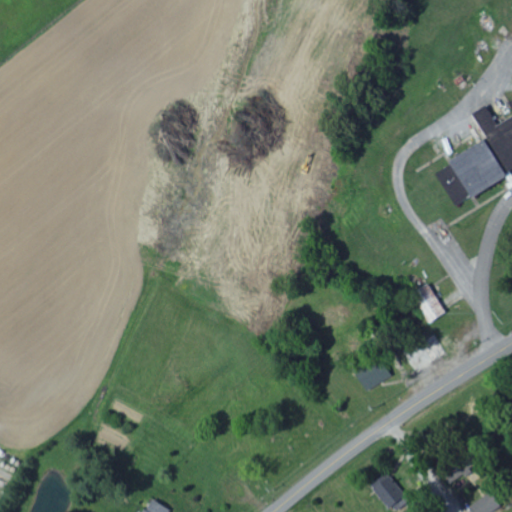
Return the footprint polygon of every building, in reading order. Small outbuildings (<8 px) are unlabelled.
[(511,173),(511,121),(504,126),(493,106),(478,114),(493,141),(441,171),(459,203),(511,173)] [(436,325),(453,313),(435,285),(417,296),(436,325)] [(408,349),(416,369),(450,357),(443,336),(408,349)] [(360,367),(371,391),(398,378),(387,354),(360,367)] [(394,511),(414,501),(400,476),(380,487),(394,511)] [(499,511),(508,507),(499,492),(475,506),(478,511),(499,511)] [(175,511),(177,508),(157,497),(148,511),(175,511)]
